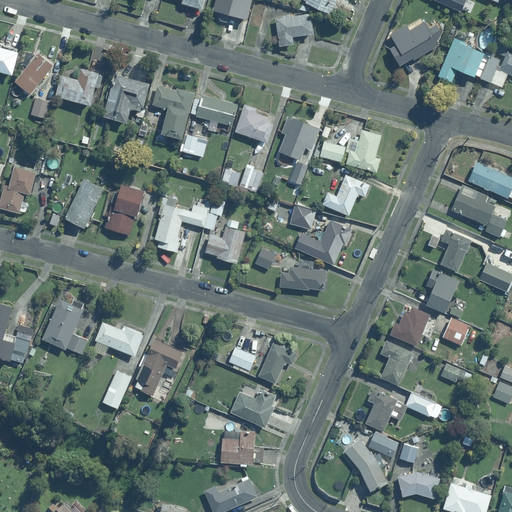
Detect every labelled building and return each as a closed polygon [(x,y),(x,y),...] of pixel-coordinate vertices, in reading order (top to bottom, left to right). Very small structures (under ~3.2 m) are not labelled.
[(205,0),(184,0),(183,6),(202,11),(205,0)] [(216,0),(214,11),(248,21),(253,0),(216,0)] [(337,0),(303,0),(303,1),(306,2),(306,3),(331,14),(337,0)] [(435,0),(435,1),(462,12),(466,0),(435,0)] [(312,14),(276,19),(281,48),(296,45),(294,37),(315,34),(312,14)] [(416,60),(440,45),(427,22),(415,28),(402,22),(397,35),(402,42),(390,50),(401,67),(415,58),(416,60)] [(486,53),(455,39),(439,76),(452,82),(458,70),(475,77),(486,53)] [(1,45),(0,44),(0,71),(14,75),(20,50),(1,45)] [(511,53),(498,48),(497,47),(492,58),(489,56),(481,79),(504,88),(509,75),(511,76),(511,53)] [(32,95),(54,65),(39,53),(35,57),(30,53),(22,64),(27,69),(16,83),(32,95)] [(62,75),(56,96),(92,106),(97,88),(101,89),(104,77),(101,76),(102,74),(83,68),(79,80),(62,75)] [(151,84),(116,76),(116,78),(110,77),(105,99),(108,99),(103,117),(128,123),(131,109),(141,111),(142,107),(145,108),(151,84)] [(177,91),(159,86),(154,106),(167,110),(161,134),(184,140),(190,114),(194,99),(196,94),(178,89),(177,91)] [(52,100),(37,96),(32,115),(47,119),(52,100)] [(239,106),(203,97),(202,101),(194,99),(190,114),(197,116),(196,117),(210,121),(208,130),(218,133),(220,123),(234,126),(239,106)] [(257,109),(246,104),(236,132),(269,143),(275,126),(267,123),(269,118),(256,113),(257,109)] [(321,128),(288,115),(281,132),(287,135),(280,153),(302,161),(307,148),(312,150),(321,128)] [(359,143),(349,140),(347,151),(349,152),(347,164),(378,173),(382,159),(376,158),(381,136),(362,131),(359,143)] [(208,141),(187,135),(182,152),(203,157),(208,141)] [(346,148),(324,142),(321,157),(342,162),(346,148)] [(50,149),(44,174),(59,178),(65,153),(50,149)] [(511,179),(477,162),(468,179),(508,199),(509,197),(511,198),(511,179)] [(308,166),(298,163),(291,182),(302,186),(308,166)] [(33,195),(39,172),(16,166),(11,187),(5,186),(0,205),(0,207),(24,214),(26,205),(22,204),(25,193),(33,195)] [(263,173),(247,167),(240,186),(257,192),(263,173)] [(241,174),(225,169),(221,182),(237,187),(241,174)] [(370,185),(346,176),(338,197),(328,193),(323,205),(349,216),(358,194),(366,197),(370,185)] [(106,188),(85,178),(66,218),(87,228),(106,188)] [(145,192),(122,184),(114,211),(111,210),(106,228),(131,236),(137,217),(138,217),(145,192)] [(460,193),(452,211),(488,227),(486,232),(500,238),(507,220),(493,214),(496,207),(486,203),(488,198),(478,193),(475,199),(460,193)] [(176,201),(162,198),(158,215),(162,216),(156,240),(160,241),(159,248),(177,252),(181,237),(179,237),(183,222),(214,230),(218,215),(222,216),(226,200),(214,197),(212,202),(198,199),(197,206),(194,205),(193,211),(174,207),(176,201)] [(315,211),(295,205),(290,224),(310,230),(315,211)] [(302,233),(295,248),(335,265),(344,244),(346,245),(353,230),(331,220),(321,242),(302,233)] [(225,239),(212,235),(208,253),(219,256),(218,259),(238,264),(246,233),(228,229),(225,239)] [(450,245),(442,265),(460,273),(464,263),(470,266),(475,255),(467,251),(471,241),(447,230),(443,241),(450,245)] [(500,246),(478,236),(474,244),(496,254),(500,246)] [(276,254),(263,249),(257,264),(270,269),(276,254)] [(298,268),(291,268),(290,274),(283,273),(282,289),(310,291),(310,290),(326,291),(327,271),(313,270),(313,262),(299,261),(298,268)] [(446,314),(458,281),(442,275),(440,281),(431,277),(427,286),(435,289),(428,306),(446,314)] [(467,303),(455,299),(450,313),(461,317),(467,303)] [(72,304),(62,300),(44,339),(68,350),(68,348),(82,355),(89,340),(75,334),(85,310),(83,309),(85,305),(74,300),(72,304)] [(13,307),(0,304),(0,357),(13,361),(13,360),(24,363),(26,356),(27,356),(31,341),(6,334),(13,307)] [(417,346),(431,314),(413,307),(410,314),(406,312),(401,325),(397,323),(392,335),(417,346)] [(471,326),(451,318),(443,337),(463,345),(471,326)] [(122,329),(102,322),(92,351),(106,356),(109,347),(137,357),(146,333),(123,325),(122,329)] [(184,354),(157,341),(134,389),(142,393),(143,391),(153,396),(168,365),(177,370),(184,354)] [(413,353),(386,341),(381,354),(391,358),(382,378),(399,385),(413,353)] [(298,354),(275,344),(260,376),(276,383),(286,362),(293,365),(298,354)] [(256,357),(235,348),(229,363),(234,364),(233,368),(249,374),(256,357)] [(473,374),(447,363),(442,376),(456,382),(458,379),(463,381),(464,379),(470,382),(473,374)] [(511,369),(504,366),(499,378),(511,382),(511,369)] [(131,378),(117,371),(103,402),(118,408),(131,378)] [(511,396),(511,387),(498,382),(492,397),(509,403),(511,396)] [(407,407),(374,390),(369,400),(377,405),(368,424),(383,432),(391,416),(400,421),(407,407)] [(257,400),(241,392),(231,413),(266,428),(275,407),(272,406),(276,397),(261,391),(257,400)] [(443,406),(412,392),(406,406),(430,417),(430,416),(437,419),(443,406)] [(222,463),(241,464),(241,467),(249,467),(249,465),(254,465),(254,463),(262,463),(262,448),(255,448),(255,431),(245,431),(245,425),(228,425),(228,428),(226,428),(226,439),(224,439),(222,463)] [(339,436),(345,445),(351,442),(345,432),(339,436)] [(398,444),(375,434),(369,447),(392,457),(398,444)] [(377,459),(361,439),(346,452),(361,470),(371,492),(389,483),(377,459)] [(419,448),(404,444),(400,458),(415,462),(419,448)] [(419,472),(398,477),(403,497),(418,494),(435,499),(441,479),(419,472)] [(213,511),(225,511),(258,497),(249,478),(219,491),(217,486),(205,492),(213,511)] [(487,511),(493,494),(452,483),(445,510),(453,511),(467,511),(469,511),(487,511)] [(511,511),(511,493),(504,491),(497,511),(511,511)] [(184,511),(186,507),(162,502),(159,511),(184,511)] [(63,510),(56,503),(46,511),(78,511),(75,508),(72,511),(67,506),(63,510)]
